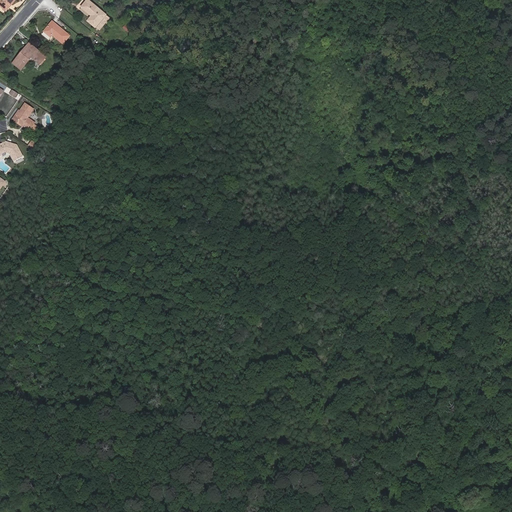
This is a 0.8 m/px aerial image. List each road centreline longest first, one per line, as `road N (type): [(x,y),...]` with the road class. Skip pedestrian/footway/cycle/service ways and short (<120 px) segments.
road 1 (unknown): [(511,171),(458,183),(442,204),(325,198),(239,370),(245,443),(204,461),(148,463),(85,449),(48,460)]
road 2 (unknown): [(511,304),(297,339),(0,262)]
